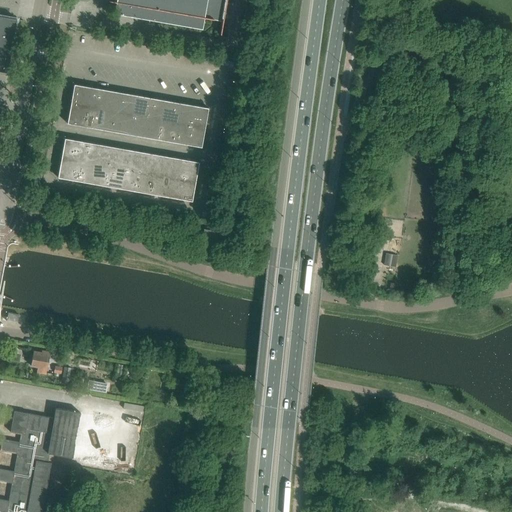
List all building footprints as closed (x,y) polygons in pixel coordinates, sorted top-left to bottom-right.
[(116,0),(116,2),(109,0),(109,1),(116,2),(114,13),(202,29),(204,18),(222,21),(220,34),(221,34),(223,19),(222,19),(225,0),(116,0)] [(0,70),(7,72),(16,19),(0,15),(0,70)] [(74,84),(71,103),(90,107),(94,87),(74,84)] [(108,90),(94,87),(90,107),(104,109),(108,90)] [(104,109),(119,112),(122,92),(108,90),(104,109)] [(136,95),(122,92),(119,112),(133,114),(136,95)] [(133,114),(147,117),(151,97),(136,95),(133,114)] [(165,100),(151,97),(147,117),(162,119),(165,100)] [(162,119),(176,122),(179,102),(165,100),(162,119)] [(194,105),(179,102),(176,122),(190,124),(194,105)] [(67,123),(87,127),(90,107),(71,103),(67,123)] [(190,124),(205,127),(208,107),(194,105),(190,124)] [(104,109),(90,107),(87,127),(101,129),(104,109)] [(119,112),(104,109),(101,129),(115,132),(119,112)] [(133,114),(119,112),(115,132),(130,134),(133,114)] [(147,117),(133,114),(130,134),(144,137),(147,117)] [(144,137),(158,139),(162,119),(147,117),(144,137)] [(176,122),(162,119),(158,139),(173,142),(176,122)] [(173,142),(187,144),(190,124),(176,122),(173,142)] [(187,144),(189,144),(201,147),(205,127),(190,124),(187,144)] [(65,138),(63,144),(61,158),(81,161),(84,141),(65,138)] [(95,163),(98,144),(84,141),(81,161),(95,163)] [(109,166),(113,146),(98,144),(95,163),(109,166)] [(124,168),(127,149),(113,146),(109,166),(124,168)] [(138,171),(141,151),(127,149),(124,168),(138,171)] [(152,173),(156,154),(141,151),(138,171),(152,173)] [(167,176),(170,156),(156,154),(152,173),(167,176)] [(181,178),(184,159),(170,156),(167,176),(181,178)] [(81,161),(61,158),(58,177),(77,181),(81,161)] [(181,178),(195,181),(199,161),(184,159),(181,178)] [(81,161),(77,181),(92,183),(95,163),(81,161)] [(95,163),(92,183),(106,186),(109,166),(95,163)] [(109,166),(106,186),(120,188),(124,168),(109,166)] [(124,168),(120,188),(134,191),(138,171),(124,168)] [(138,171),(134,191),(149,193),(152,173),(138,171)] [(152,173),(149,193),(163,196),(167,176),(152,173)] [(167,176),(163,196),(177,198),(181,178),(167,176)] [(181,178),(177,198),(192,201),(195,181),(181,178)] [(203,238),(219,241),(221,232),(205,228),(203,238)] [(385,253),(384,264),(397,266),(398,254),(385,253)] [(17,323),(19,314),(8,312),(6,321),(17,323)] [(30,365),(37,367),(36,372),(45,374),(50,352),(41,350),(41,352),(33,351),(30,365)] [(71,368),(64,366),(61,382),(68,383),(71,368)] [(50,511),(44,511),(51,462),(46,459),(50,453),(109,462),(116,416),(85,411),(56,406),(54,416),(11,409),(5,451),(17,452),(14,472),(0,469),(0,479),(13,481),(10,499),(0,497),(0,510),(6,511),(5,511),(50,511)] [(122,463),(121,473),(135,474),(136,464),(122,463)]
